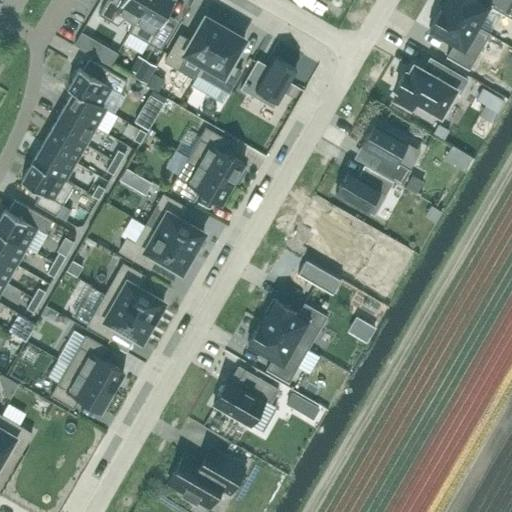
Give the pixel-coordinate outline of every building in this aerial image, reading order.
[(146,0),(106,0),(99,14),(117,25),(122,16),(133,23),(146,0)] [(146,0),(133,23),(129,31),(160,49),(173,26),(162,20),(173,0),(146,0)] [(511,0),(445,0),(442,7),(479,28),(491,7),(511,18),(511,0)] [(442,7),(429,30),(453,44),(446,56),(469,69),(489,33),(479,28),(442,7)] [(180,35),(165,61),(195,79),(204,64),(225,28),(222,27),(223,26),(221,25),(221,26),(211,20),(210,19),(209,19),(205,17),(191,42),(180,35)] [(195,79),(192,85),(222,103),(228,92),(241,71),(230,64),(244,39),(240,37),(240,36),(239,35),(238,36),(228,30),(229,30),(227,29),(225,28),(204,64),(195,79)] [(81,32),(74,44),(81,49),(89,36),(81,32)] [(108,47),(101,60),(109,64),(116,52),(108,47)] [(257,59),(240,88),(273,107),(295,69),(274,56),(268,66),(257,59)] [(79,68),(68,87),(105,109),(106,108),(100,105),(111,87),(119,92),(126,80),(105,68),(89,58),(82,69),(79,68)] [(135,76),(147,83),(157,65),(144,58),(135,76)] [(459,93),(467,79),(433,59),(426,71),(413,64),(408,73),(405,71),(395,88),(398,90),(393,99),(411,109),(416,100),(440,114),(454,90),(459,93)] [(154,75),(148,85),(158,91),(164,81),(154,75)] [(73,91),(63,108),(95,126),(105,109),(68,87),(68,88),(73,91)] [(150,93),(134,120),(149,128),(164,101),(150,93)] [(223,117),(238,122),(244,103),(229,98),(223,117)] [(63,108),(53,126),(85,144),(95,126),(63,108)] [(362,146),(355,157),(375,169),(401,184),(409,170),(394,162),(406,142),(374,124),(362,146)] [(433,134),(443,140),(448,131),(438,125),(433,134)] [(53,126),(43,143),(75,162),(85,144),(53,126)] [(228,139),(205,126),(187,157),(232,182),(233,180),(238,182),(246,168),(241,166),(243,163),(222,150),(228,139)] [(139,128),(133,139),(140,143),(146,132),(139,128)] [(43,143),(32,161),(73,185),(73,184),(65,179),(75,162),(43,143)] [(472,157),(451,145),(443,158),(464,170),(472,157)] [(118,149),(112,159),(119,163),(124,153),(118,149)] [(232,182),(187,157),(170,187),(193,200),(199,189),(220,202),(232,182)] [(112,159),(106,170),(112,174),(119,163),(112,159)] [(32,161),(21,181),(41,192),(35,203),(55,215),(73,185),(32,161)] [(348,170),(335,192),(374,214),(393,181),(364,164),(357,176),(348,170)] [(126,168),(120,178),(127,182),(133,172),(126,168)] [(412,175),(405,187),(416,193),(423,181),(412,175)] [(97,184),(91,195),(98,199),(104,188),(97,184)] [(156,206),(145,225),(192,252),(193,250),(194,250),(195,248),(194,248),(200,238),(201,237),(203,232),(178,218),(185,207),(163,194),(156,206)] [(4,208),(0,215),(0,231),(26,247),(37,228),(45,233),(52,221),(31,209),(14,199),(8,210),(4,208)] [(327,214),(312,243),(321,248),(315,257),(348,277),(354,267),(355,268),(372,240),(346,225),(348,222),(334,214),(332,217),(327,214)] [(192,252),(145,225),(135,243),(126,238),(119,250),(149,268),(156,257),(181,271),(183,267),(184,267),(185,266),(184,266),(190,255),(190,256),(191,254),(192,252)] [(26,247),(0,231),(0,255),(15,264),(26,247)] [(59,252),(53,262),(59,266),(65,255),(59,252)] [(15,264),(0,255),(0,279),(5,282),(15,264)] [(306,259),(297,273),(332,294),(340,280),(306,259)] [(72,260),(66,270),(77,276),(83,266),(72,260)] [(53,262),(47,272),(53,276),(59,266),(53,262)] [(116,276),(105,294),(152,321),(153,319),(154,319),(155,318),(154,317),(160,307),(160,308),(161,306),(163,302),(138,287),(145,276),(123,263),(116,276)] [(38,287),(32,297),(39,301),(45,291),(38,287)] [(152,321),(105,294),(88,325),(109,337),(116,326),(141,341),(143,336),(144,337),(145,335),(144,335),(150,325),(151,324),(151,323),(152,321)] [(62,300),(52,295),(46,304),(56,310),(62,300)] [(32,297),(26,308),(33,312),(39,301),(32,297)] [(273,299),(260,322),(307,349),(327,316),(304,303),(298,313),(273,299)] [(373,328),(353,317),(344,333),(364,344),(373,328)] [(260,322),(247,344),(272,358),(266,369),(288,382),(307,349),(260,322)] [(25,326),(18,336),(25,341),(31,330),(25,326)] [(73,329),(57,358),(67,365),(112,390),(123,370),(102,358),(108,347),(85,334),(84,335),(73,329)] [(42,380),(51,385),(63,365),(55,360),(42,380)] [(67,365),(50,395),(73,408),(79,397),(101,410),(112,390),(67,365)] [(228,377),(213,403),(250,425),(250,424),(264,400),(270,403),(278,388),(245,369),(237,382),(228,377)] [(303,398),(292,392),(287,402),(297,409),(315,418),(320,408),(303,398)] [(1,416),(0,418),(0,462),(8,449),(19,455),(32,433),(1,416)] [(184,454),(168,482),(183,491),(182,493),(195,501),(197,499),(209,506),(221,486),(230,492),(244,468),(209,447),(200,463),(184,454)]
